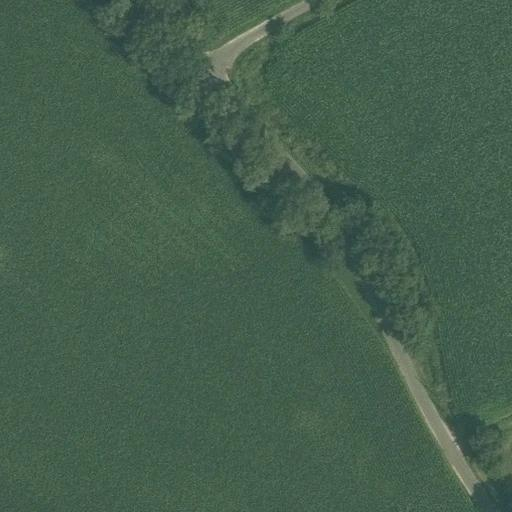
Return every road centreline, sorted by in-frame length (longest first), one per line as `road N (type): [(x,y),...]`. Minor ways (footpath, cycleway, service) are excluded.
road 1 (unclassified): [(181,82),(316,249),(460,511)]
road 2 (unclassified): [(181,82),(317,0)]
